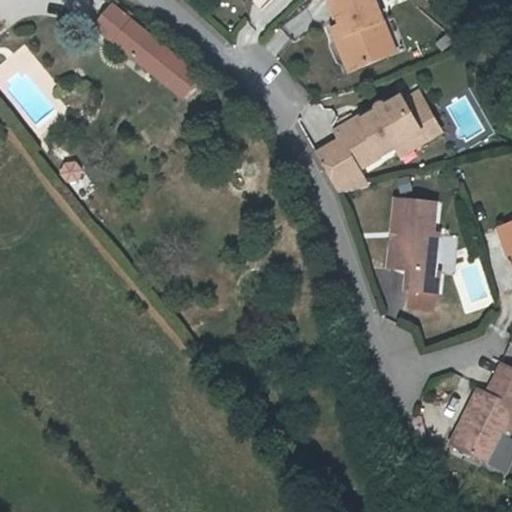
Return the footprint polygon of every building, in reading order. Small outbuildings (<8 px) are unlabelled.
[(351,62),(359,76),(393,57),(376,27),(383,23),(370,0),(343,0),(328,9),(342,34),(341,47),(336,49),(345,66),(351,62)] [(116,44),(158,78),(175,56),(133,23),(116,44)] [(400,53),(383,23),(376,27),(393,57),(400,53)] [(331,40),(336,49),(341,47),(342,34),(331,40)] [(185,64),(175,56),(158,78),(168,86),(185,64)] [(352,80),(359,76),(351,62),(345,66),(352,80)] [(413,92),(397,101),(406,117),(422,108),(413,92)] [(363,188),(352,170),(392,147),(415,135),(419,142),(436,132),(422,108),(406,117),(397,101),(357,123),(355,120),(330,132),(337,144),(312,158),(333,195),(363,188)] [(396,155),(419,142),(415,135),(392,147),(396,155)] [(77,169),(71,162),(62,164),(60,172),(66,178),(74,175),(77,169)] [(430,274),(434,247),(428,246),(430,233),(434,207),(393,202),(386,260),(401,261),(405,269),(405,272),(403,292),(408,292),(432,295),(434,275),(430,274)] [(511,223),(498,228),(509,259),(511,268),(511,223)] [(503,261),(509,259),(498,228),(492,230),(503,261)] [(385,269),(405,272),(405,269),(401,261),(386,260),(385,269)] [(430,295),(408,292),(406,308),(428,310),(430,295)] [(511,374),(499,368),(483,400),(475,396),(449,450),(486,469),(504,433),(511,416),(511,374)]
